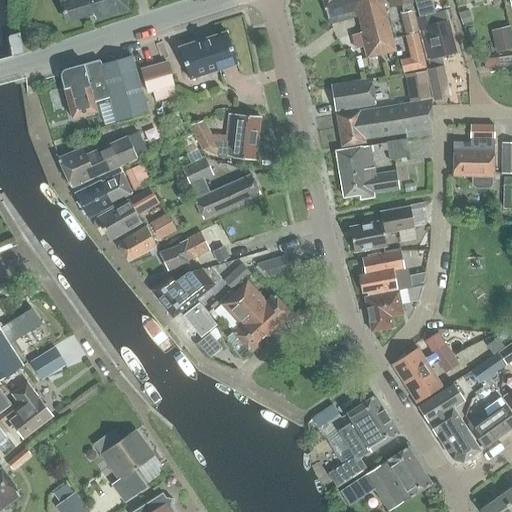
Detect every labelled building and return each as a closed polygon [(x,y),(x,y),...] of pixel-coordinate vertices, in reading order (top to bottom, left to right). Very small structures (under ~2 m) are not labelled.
[(94,20),(126,10),(122,0),(64,0),(65,2),(61,4),(66,23),(92,16),(94,20)] [(366,60),(394,52),(379,0),(322,0),(329,25),(357,18),(361,33),(359,34),(366,60)] [(417,31),(410,2),(412,2),(411,0),(386,0),(389,8),(401,5),(402,12),(400,12),(405,34),(417,31)] [(412,0),(417,15),(432,12),(428,0),(412,0)] [(458,13),(462,25),(472,22),(468,10),(458,13)] [(426,69),(428,80),(433,102),(449,99),(442,67),(440,67),(438,58),(455,54),(444,12),(433,15),(432,12),(417,15),(418,18),(415,19),(428,69),(426,69)] [(511,25),(496,29),(502,53),(511,50),(511,25)] [(188,81),(236,65),(225,34),(178,49),(188,81)] [(116,125),(148,115),(130,57),(100,66),(99,63),(98,63),(97,62),(64,71),(63,72),(62,72),(61,73),(60,75),(60,78),(63,89),(71,120),(95,113),(93,103),(103,100),(104,104),(109,103),(116,125)] [(155,102),(176,96),(166,61),(140,69),(147,93),(152,91),(155,102)] [(334,113),(374,106),(370,81),(330,87),(334,113)] [(430,100),(335,115),(340,147),(366,143),(365,140),(405,134),(406,139),(432,135),(432,120),(430,100)] [(254,161),(259,119),(228,115),(225,142),(213,141),(203,119),(189,126),(201,151),(224,160),(225,156),(233,159),(254,161)] [(452,177),(471,178),(471,185),(474,189),(478,191),(485,191),(488,190),(492,185),(492,178),(492,127),(470,127),(470,144),(452,143),(452,177)] [(71,189),(136,160),(127,138),(85,157),(81,149),(58,160),(58,162),(69,187),(70,187),(71,189)] [(388,160),(409,156),(407,139),(386,142),(388,160)] [(511,143),(501,143),(500,174),(511,174),(511,143)] [(372,194),(398,190),(395,173),(373,177),(369,148),(335,153),(342,199),(358,197),(359,201),(373,199),(372,194)] [(196,200),(194,201),(202,220),(258,195),(250,177),(209,195),(203,181),(213,176),(204,158),(182,169),(196,200)] [(133,191),(141,187),(150,183),(142,164),(124,172),(126,176),(133,191)] [(110,204),(130,194),(121,175),(100,185),(99,183),(77,194),(88,218),(112,207),(110,204)] [(126,200),(127,202),(95,220),(108,242),(140,224),(135,217),(158,204),(148,187),(126,200)] [(384,234),(413,229),(409,209),(379,215),(381,223),(348,229),(353,254),(386,247),(384,234)] [(165,214),(150,222),(160,239),(175,231),(165,214)] [(127,263),(155,248),(144,229),(117,246),(127,263)] [(413,229),(398,232),(400,244),(415,241),(413,229)] [(186,262),(209,251),(200,234),(186,241),(179,245),(180,247),(158,255),(166,272),(187,265),(186,262)] [(366,294),(366,298),(397,293),(397,291),(395,285),(398,284),(396,273),(404,272),(400,253),(361,261),(364,277),(358,278),(361,295),(366,294)] [(283,256),(256,264),(269,279),(297,271),(283,256)] [(241,264),(222,280),(231,290),(250,274),(241,264)] [(203,272),(198,271),(187,274),(186,274),(180,278),(177,275),(171,279),(170,278),(151,292),(172,318),(213,285),(203,272)] [(410,287),(422,285),(425,274),(408,277),(410,287)] [(247,282),(234,294),(271,335),(291,316),(273,296),(265,303),(247,282)] [(421,287),(397,291),(397,293),(366,298),(364,299),(370,333),(392,329),(390,318),(402,316),(400,303),(418,300),(421,287)] [(250,353),(271,335),(234,294),(221,306),(239,326),(232,333),(250,353)] [(0,381),(22,368),(7,346),(39,325),(30,311),(0,330),(0,381)] [(454,336),(430,351),(437,364),(453,354),(461,349),(454,336)] [(511,342),(497,353),(506,366),(511,362),(511,342)] [(391,367),(403,385),(429,369),(417,350),(391,367)] [(52,353),(29,368),(39,385),(50,378),(45,372),(59,363),(52,353)] [(437,364),(444,374),(459,365),(453,354),(437,364)] [(494,355),(472,370),(480,383),(503,367),(494,355)] [(429,369),(403,385),(415,404),(441,388),(429,369)] [(11,396),(19,406),(12,412),(16,417),(8,423),(22,440),(51,418),(38,401),(25,385),(11,396)] [(464,403),(452,386),(417,409),(452,461),(463,464),(480,452),(452,411),(464,403)] [(0,389),(0,419),(15,408),(0,389)] [(338,434),(353,458),(328,474),(336,487),(365,468),(360,458),(369,452),(370,453),(398,435),(374,398),(346,416),(352,425),(338,434)] [(511,416),(501,401),(466,425),(483,450),(511,429),(511,416)] [(325,428),(338,414),(331,406),(317,420),(325,428)] [(118,483),(153,457),(134,431),(120,442),(113,432),(93,447),(99,456),(118,483)] [(411,498),(430,485),(407,450),(364,477),(366,479),(341,495),(348,506),(373,489),(387,511),(410,497),(411,498)] [(0,511),(17,498),(11,486),(1,472),(0,472),(0,511)] [(511,511),(511,487),(501,496),(511,511)] [(85,511),(73,494),(57,506),(60,511),(85,511)] [(173,511),(162,495),(134,511),(173,511)] [(511,511),(501,496),(479,511),(511,511)]
